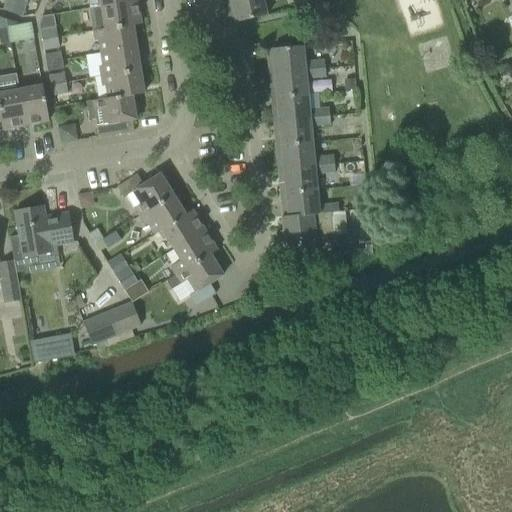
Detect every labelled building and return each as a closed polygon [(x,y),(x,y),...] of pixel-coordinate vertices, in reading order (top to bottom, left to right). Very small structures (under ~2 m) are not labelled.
[(5,0),(2,11),(12,14),(16,0),(5,0)] [(19,0),(16,0),(12,14),(22,17),(27,3),(19,0)] [(229,0),(234,17),(229,19),(230,24),(249,20),(266,16),(262,0),(229,0)] [(88,10),(92,32),(132,26),(140,25),(136,1),(100,7),(100,8),(88,10)] [(38,26),(41,41),(57,38),(53,15),(41,17),(38,26)] [(6,28),(17,26),(16,24),(5,20),(0,18),(0,45),(9,44),(6,28)] [(17,27),(17,26),(6,28),(9,44),(33,39),(30,25),(17,27)] [(97,41),(100,54),(135,48),(132,26),(92,32),(94,41),(97,41)] [(57,38),(41,41),(43,51),(59,48),(57,38)] [(271,55),(273,74),(324,71),(323,61),(303,63),(302,46),(285,48),(266,50),(266,56),(271,55)] [(98,67),(100,77),(139,71),(135,48),(100,54),(102,67),(98,67)] [(62,61),(60,52),(44,55),(46,64),(62,61)] [(63,69),(62,61),(46,64),(47,71),(63,69)] [(95,87),(97,100),(107,99),(131,96),(135,95),(143,94),(139,71),(100,77),(101,86),(95,87)] [(270,93),(270,98),(306,96),(305,79),(325,78),(324,71),(273,74),(275,93),(270,93)] [(48,77),(49,86),(65,83),(63,74),(48,77)] [(354,80),(343,80),(344,90),(354,90),(354,80)] [(31,88),(18,91),(25,126),(48,122),(44,102),(40,83),(30,85),(31,88)] [(65,83),(49,86),(51,97),(67,94),(65,83)] [(4,90),(0,90),(0,121),(0,122),(0,123),(1,130),(25,126),(18,91),(5,93),(4,90)] [(107,99),(97,100),(85,102),(89,121),(95,120),(96,126),(95,126),(97,138),(121,134),(133,132),(131,120),(135,120),(134,112),(137,111),(135,95),(131,96),(107,99)] [(276,103),(278,122),(328,119),(327,110),(307,111),(306,96),(270,98),(271,103),(276,103)] [(274,141),(275,146),(309,144),(308,128),(328,126),(328,119),(278,122),(279,141),(274,141)] [(280,151),(282,170),(331,167),(330,158),(311,159),(309,144),(275,146),(275,151),(280,151)] [(279,189),(279,194),(313,192),(312,176),(332,174),(331,167),(282,170),(284,188),(279,189)] [(133,209),(138,217),(172,196),(159,175),(142,185),(136,175),(116,188),(122,198),(126,196),(133,209)] [(285,198),(287,217),(287,218),(345,214),(345,211),(334,212),(334,206),(314,208),(313,192),(279,194),(280,199),(285,198)] [(154,235),(158,233),(158,232),(184,215),(172,196),(138,217),(144,225),(147,223),(154,235)] [(9,237),(13,261),(15,273),(39,268),(36,256),(50,253),(49,247),(73,243),(71,233),(67,213),(44,218),(42,207),(14,212),(18,236),(9,237)] [(166,238),(173,250),(204,231),(191,211),(184,215),(158,232),(158,233),(163,240),(166,238)] [(287,218),(287,217),(281,217),(283,237),(277,237),(278,243),(313,241),(314,251),(333,249),(332,238),(328,238),(328,235),(346,234),(345,214),(287,218)] [(169,268),(174,275),(182,271),(209,255),(216,251),(204,231),(173,250),(180,261),(169,268)] [(101,240),(106,249),(120,240),(115,232),(101,240)] [(372,248),(332,252),(332,260),(362,257),(372,256),(372,253),(372,248)] [(182,271),(174,275),(165,281),(171,290),(187,280),(194,292),(188,296),(194,307),(215,294),(208,284),(222,276),(209,255),(182,271)] [(15,273),(13,261),(0,263),(0,279),(4,303),(20,300),(15,273)] [(114,275),(119,283),(132,275),(127,266),(114,275)] [(132,275),(119,283),(124,291),(138,283),(132,275)] [(131,303),(120,308),(128,330),(140,326),(131,303)] [(120,308),(108,312),(116,335),(128,330),(120,308)] [(108,312),(97,317),(105,339),(116,335),(108,312)] [(105,339),(97,317),(82,322),(91,345),(105,339)] [(67,334),(53,337),(57,358),(71,356),(67,334)]
